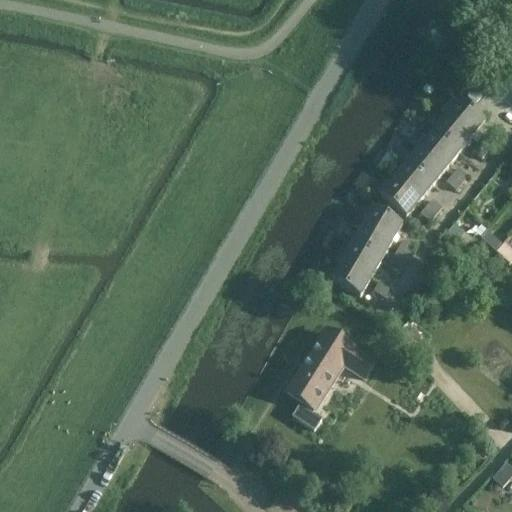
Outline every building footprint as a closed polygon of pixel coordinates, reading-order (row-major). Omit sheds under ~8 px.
[(458,103),(445,119),(471,141),(485,125),(458,103)] [(471,141),(445,119),(431,135),(458,157),(471,141)] [(458,157),(431,135),(419,151),(445,173),(458,157)] [(487,154),(493,147),(483,139),(478,146),(487,154)] [(487,154),(478,146),(472,154),(481,161),(487,154)] [(445,173),(419,151),(406,167),(432,189),(445,173)] [(432,189),(406,167),(393,183),(419,205),(432,189)] [(461,186),(467,179),(457,171),(452,178),(461,186)] [(461,186),(452,178),(446,185),(455,193),(461,186)] [(419,205),(393,183),(379,200),(405,221),(419,205)] [(431,203),(426,210),(435,218),(441,210),(431,203)] [(435,218),(426,210),(420,217),(429,225),(435,218)] [(372,211),(361,229),(391,247),(402,228),(372,211)] [(391,247),(361,229),(351,247),(380,264),(391,247)] [(486,234),(480,242),(494,254),(501,246),(486,234)] [(403,243),(398,251),(409,257),(413,249),(403,243)] [(380,264),(351,247),(340,265),(370,282),(380,264)] [(511,255),(503,247),(496,255),(509,266),(511,262),(511,255)] [(393,259),(404,265),(409,257),(398,251),(393,259)] [(377,286),(370,282),(340,265),(330,283),(359,301),(365,290),(383,301),(388,293),(377,286)] [(382,278),(377,286),(388,293),(393,284),(382,278)] [(324,335),(323,337),(307,362),(309,364),(299,379),(297,378),(286,395),(302,405),(300,409),(299,408),(292,420),(314,434),(321,422),(312,416),(314,412),(315,413),(343,370),(363,383),(373,366),(324,335)] [(511,470),(506,465),(498,474),(509,483),(511,478),(511,470)]
